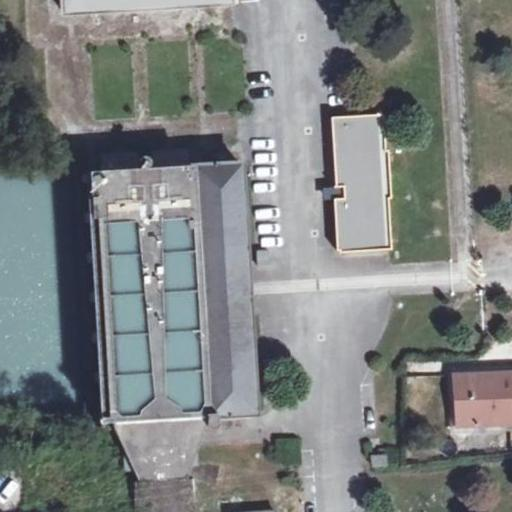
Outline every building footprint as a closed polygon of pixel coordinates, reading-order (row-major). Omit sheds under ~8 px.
[(64,0),(66,18),(228,7),(227,0),(64,0)] [(381,118),(328,121),(331,188),(330,188),(330,190),(331,190),(340,189),(341,201),(330,201),(332,252),(335,252),(335,254),(386,251),(383,200),(386,200),(385,155),(382,155),(381,118)] [(187,479),(189,466),(198,427),(217,425),(217,414),(253,411),(236,163),(184,167),(183,154),(173,154),(172,141),(167,135),(159,135),(156,141),(156,155),(146,157),(145,170),(133,170),(133,160),(127,159),(125,144),(122,140),(116,140),(111,145),(110,162),(107,163),(107,170),(84,172),(97,407),(99,428),(106,429),(128,472),(136,485),(187,479)] [(511,371),(488,373),(456,374),(458,428),(511,425),(511,371)] [(370,471),(384,468),(383,458),(368,461),(370,471)]
